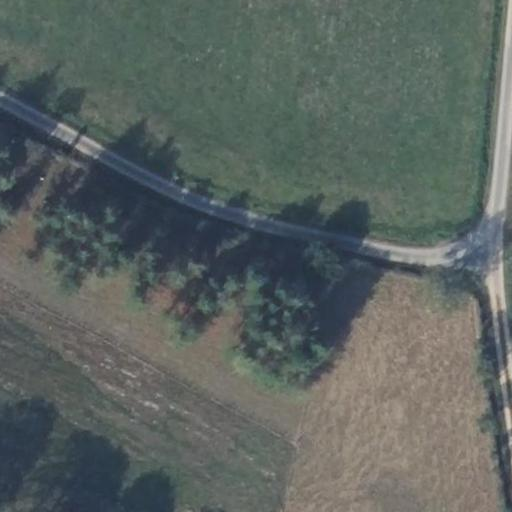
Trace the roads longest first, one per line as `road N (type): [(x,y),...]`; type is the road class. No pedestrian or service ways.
road 1 (unclassified): [(511,29),(489,245),(429,257),(236,218),(0,98)]
road 2 (track): [(489,245),(511,413)]
